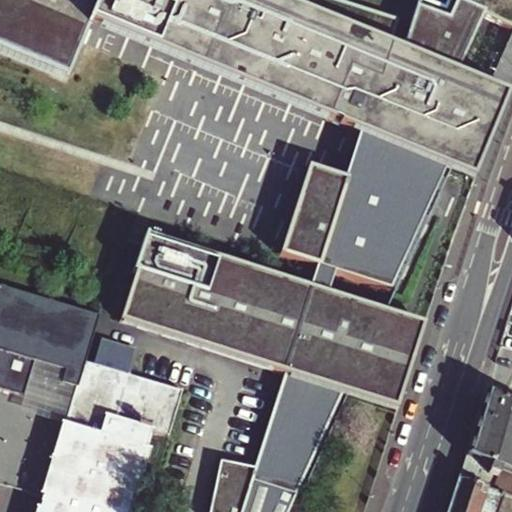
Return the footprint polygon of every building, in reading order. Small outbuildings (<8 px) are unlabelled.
[(487,22),(511,32),(511,0),(495,0),(494,0),(449,0),(445,10),(419,0),(401,52),(392,49),(400,22),(331,0),(0,0),(0,45),(70,73),(89,29),(358,139),(344,180),(308,169),(279,258),(316,269),(309,289),(145,237),(133,274),(135,275),(119,324),(283,377),(253,472),(220,464),(209,511),(291,511),(343,402),(399,420),(425,332),(330,302),(337,278),(394,295),(449,177),(479,187),(511,102),(460,81),(487,22)] [(36,362),(54,368),(73,308),(0,285),(0,390),(25,398),(36,362)] [(152,434),(170,440),(184,392),(89,363),(102,317),(73,308),(54,368),(67,372),(63,386),(77,390),(69,417),(150,441),(152,434)] [(69,417),(41,408),(54,368),(36,362),(25,398),(21,411),(62,424),(66,425),(69,417)] [(41,408),(69,417),(77,390),(63,386),(67,372),(54,368),(41,408)] [(511,408),(485,395),(458,482),(511,498),(511,408)] [(134,511),(141,490),(139,489),(150,451),(148,450),(150,441),(69,417),(66,425),(62,424),(40,498),(43,499),(39,511),(36,510),(35,511),(134,511)] [(511,511),(511,498),(458,482),(448,511),(511,511)]
